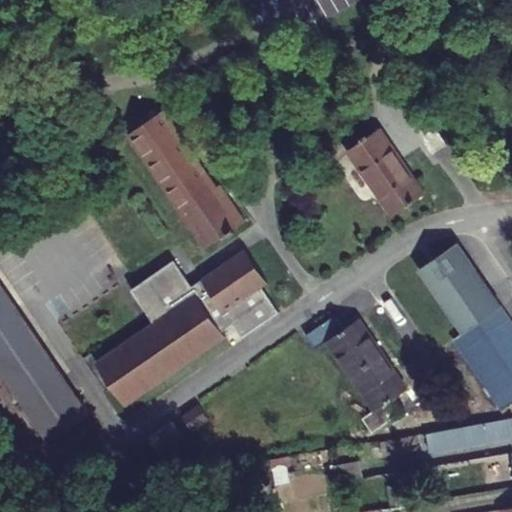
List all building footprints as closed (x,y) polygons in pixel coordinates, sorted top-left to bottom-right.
[(223,183),(171,107),(138,128),(215,242),(253,216),(228,180),(223,183)] [(458,140),(439,113),(424,123),(435,139),(443,150),(458,140)] [(409,156),(435,139),(424,123),(399,140),(409,156)] [(356,145),(400,211),(432,189),(409,156),(399,140),(388,124),(356,145)] [(503,307),(460,242),(422,268),(465,333),(478,325),(503,307)] [(269,282),(246,249),(202,280),(207,286),(197,293),(192,286),(174,260),(132,290),(154,323),(97,363),(127,405),(227,336),(223,331),(218,324),(229,317),(233,324),(243,338),(280,312),(262,286),(269,282)] [(0,353),(57,436),(98,408),(0,264),(0,353)] [(202,280),(192,286),(197,293),(207,286),(202,280)] [(478,325),(456,340),(504,411),(511,405),(511,319),(503,307),(478,325)] [(344,310),(314,331),(324,344),(336,335),(384,405),(372,414),(381,427),(409,407),(400,394),(414,384),(366,314),(353,323),(344,310)] [(218,324),(223,331),(233,324),(229,317),(218,324)] [(511,431),(511,415),(390,437),(391,445),(392,449),(438,440),(439,445),(511,431)] [(389,436),(339,445),(340,454),(391,445),(390,437),(389,436)] [(368,455),(343,459),(346,475),(370,471),(368,455)] [(424,478),(404,481),(407,499),(427,496),(424,478)]
